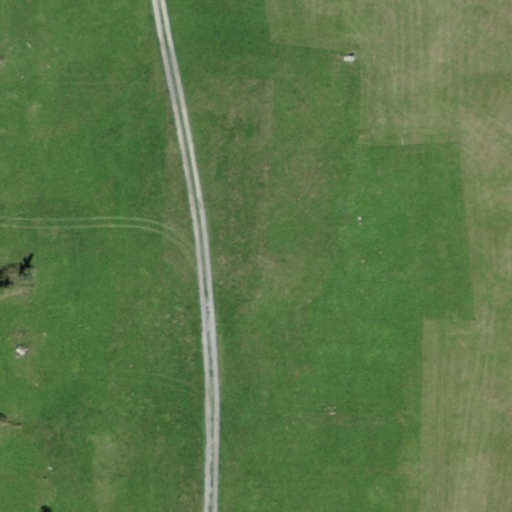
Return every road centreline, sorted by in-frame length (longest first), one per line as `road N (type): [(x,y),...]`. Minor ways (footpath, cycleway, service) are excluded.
road 1 (track): [(160,0),(211,362),(206,511)]
road 2 (primary): [(220,0),(199,511)]
